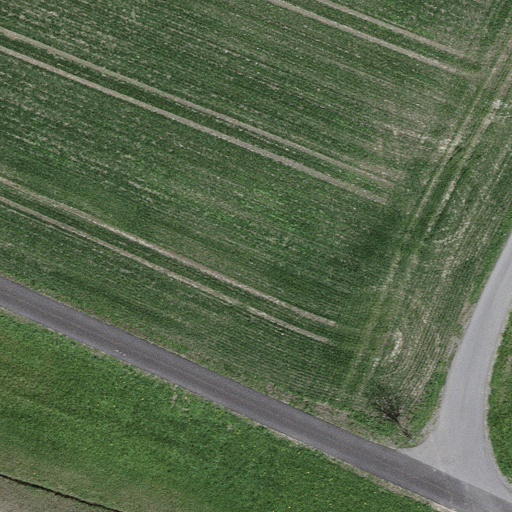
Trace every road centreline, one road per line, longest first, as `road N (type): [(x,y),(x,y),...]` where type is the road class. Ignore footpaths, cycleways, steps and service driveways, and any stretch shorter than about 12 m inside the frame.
road 1 (track): [(0,284),(510,511)]
road 2 (track): [(467,492),(468,421),(511,290)]
